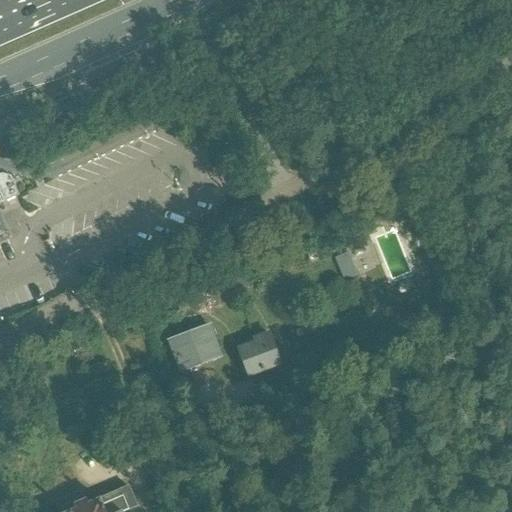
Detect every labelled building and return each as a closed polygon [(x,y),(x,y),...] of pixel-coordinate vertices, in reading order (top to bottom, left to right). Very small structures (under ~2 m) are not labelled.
[(0,175),(0,204),(19,196),(11,176),(2,174),(0,175)] [(181,295),(167,300),(172,314),(186,309),(181,295)] [(224,355),(213,326),(200,331),(200,330),(185,335),(187,341),(175,345),(184,371),(196,366),(197,367),(215,361),(214,358),(224,355)] [(251,373),(280,363),(270,333),(257,338),(258,341),(243,347),(249,362),(243,364),(245,369),(249,367),(251,373)] [(130,511),(140,508),(141,508),(136,495),(132,487),(99,501),(94,503),(93,501),(92,499),(87,500),(84,493),(77,496),(78,499),(72,501),(71,498),(63,501),(67,511),(130,511)]
